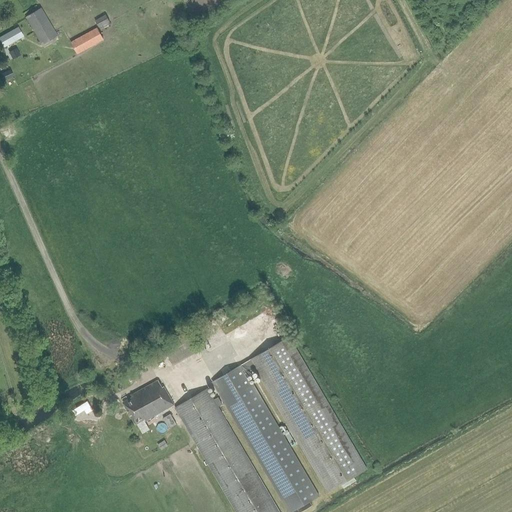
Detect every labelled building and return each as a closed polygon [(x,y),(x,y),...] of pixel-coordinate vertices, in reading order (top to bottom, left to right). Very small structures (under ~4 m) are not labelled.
[(41,45),(57,35),(41,8),(25,17),(41,45)] [(95,21),(99,27),(109,22),(105,15),(95,21)] [(0,49),(23,37),(18,28),(0,37),(0,49)] [(103,39),(97,28),(70,43),(76,54),(103,39)] [(7,49),(12,59),(19,55),(14,45),(7,49)] [(0,73),(0,82),(13,77),(10,69),(0,73)] [(173,366),(199,350),(188,332),(146,358),(151,367),(167,357),(173,366)] [(244,374),(255,368),(327,493),(366,470),(289,338),(240,366),(244,374)] [(244,374),(240,366),(215,381),(213,382),(288,511),(291,511),(318,497),(253,384),(251,385),(244,374)] [(135,422),(143,418),(144,421),(174,405),(164,386),(162,387),(158,380),(133,394),(134,397),(124,402),(135,422)] [(278,511),(207,389),(174,407),(235,511),(278,511)] [(84,410),(86,414),(92,410),(87,402),(72,411),(75,416),(84,410)] [(176,425),(170,414),(163,418),(169,429),(176,425)]
